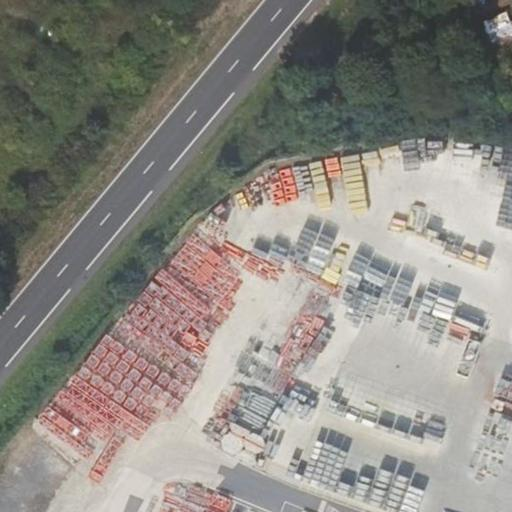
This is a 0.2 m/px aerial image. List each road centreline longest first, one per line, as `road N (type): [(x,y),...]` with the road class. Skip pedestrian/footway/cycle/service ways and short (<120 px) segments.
road 1 (trunk): [(0,346),(289,0)]
road 2 (track): [(0,179),(68,70),(29,0)]
